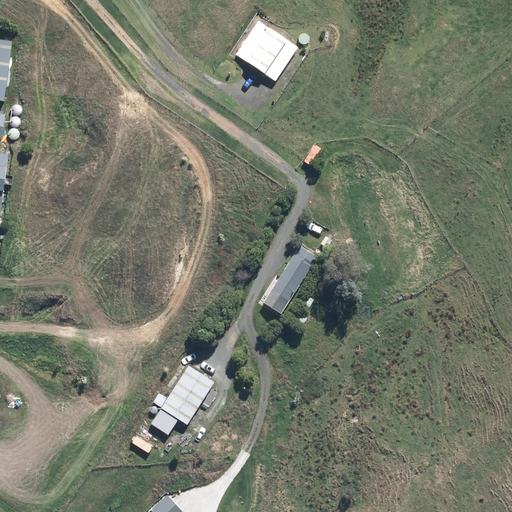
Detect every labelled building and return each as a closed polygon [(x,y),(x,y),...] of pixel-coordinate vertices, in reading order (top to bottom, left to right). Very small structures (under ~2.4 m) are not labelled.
[(237,56),(279,83),(285,74),(293,79),(310,53),(260,21),(237,56)] [(0,101),(8,102),(14,42),(0,40),(0,101)] [(10,152),(0,151),(0,218),(4,218),(10,152)] [(284,314),(319,257),(300,245),(278,280),(274,278),(261,300),(284,314)] [(217,381),(190,367),(166,410),(193,425),(217,381)] [(167,428),(149,416),(137,434),(155,446),(167,428)]
